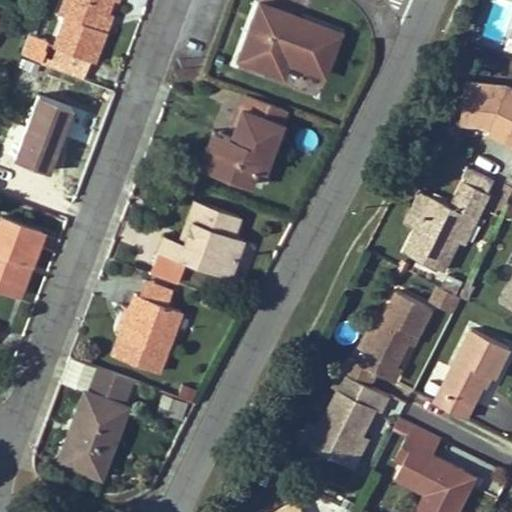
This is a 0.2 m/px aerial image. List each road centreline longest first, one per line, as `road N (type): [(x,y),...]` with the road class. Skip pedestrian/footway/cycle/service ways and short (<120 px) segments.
road 1 (residential): [(180,511),(430,0)]
road 2 (residential): [(20,437),(179,0)]
